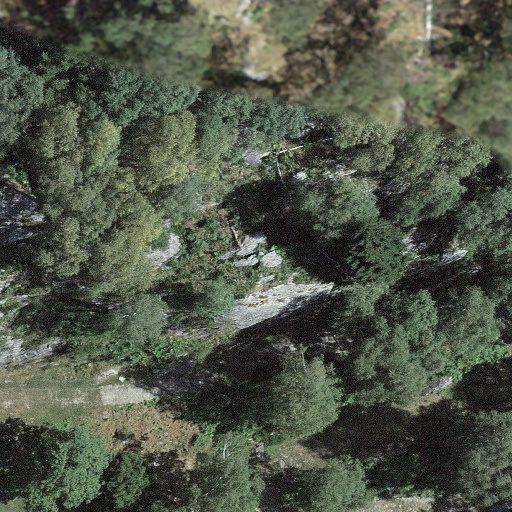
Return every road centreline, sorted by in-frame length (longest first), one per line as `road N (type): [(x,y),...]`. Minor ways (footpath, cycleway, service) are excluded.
road 1 (track): [(511,319),(347,340),(141,396),(55,388),(0,394)]
road 2 (track): [(317,511),(270,503),(299,465),(511,383)]
